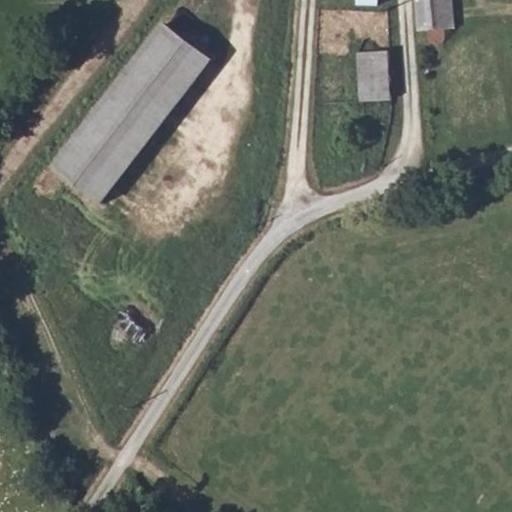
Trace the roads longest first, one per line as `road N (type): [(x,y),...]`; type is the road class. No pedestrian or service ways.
road 1 (unclassified): [(88,511),(271,241),(361,193),(511,160)]
road 2 (track): [(0,243),(119,466)]
road 3 (track): [(0,176),(92,71),(132,0)]
road 4 (unknown): [(428,176),(407,0)]
